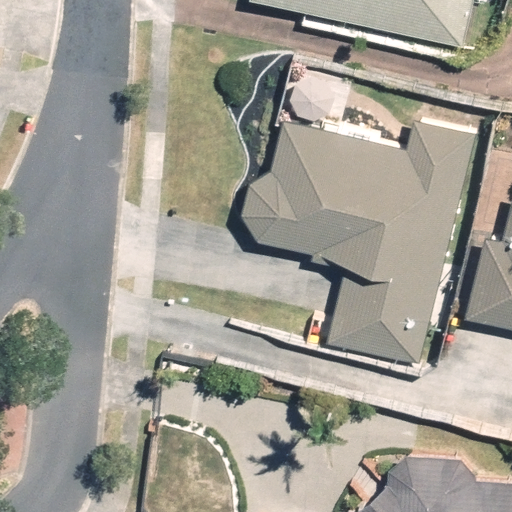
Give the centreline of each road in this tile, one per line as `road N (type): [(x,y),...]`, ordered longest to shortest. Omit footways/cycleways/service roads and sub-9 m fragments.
road 1 (residential): [(71,190),(75,438),(53,500),(37,511)]
road 2 (residential): [(95,0),(71,190)]
